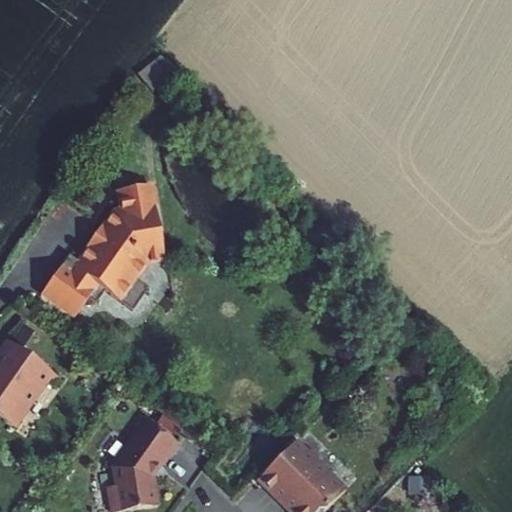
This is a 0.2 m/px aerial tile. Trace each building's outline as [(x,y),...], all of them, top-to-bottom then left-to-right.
[(135,280),(146,265),(164,262),(151,187),(118,192),(121,212),(113,214),(102,229),(100,228),(86,248),(88,249),(78,263),(69,257),(41,295),(74,319),(88,299),(96,305),(105,292),(133,312),(146,293),(145,287),(135,280)] [(0,418),(13,428),(48,379),(52,373),(9,342),(0,354),(0,418)] [(58,377),(52,373),(48,379),(54,384),(58,377)] [(137,430),(140,432),(147,423),(144,421),(137,430)] [(110,468),(113,470),(115,488),(107,489),(110,511),(131,511),(158,508),(154,479),(152,479),(152,477),(160,466),(163,468),(178,446),(147,423),(140,432),(137,430),(110,468)] [(296,442),(257,482),(279,503),(282,500),(293,510),(293,511),(325,511),(345,491),(317,463),(317,458),(311,452),(306,452),(296,442)] [(282,500),(279,503),(287,511),(293,511),(293,510),(282,500)]
